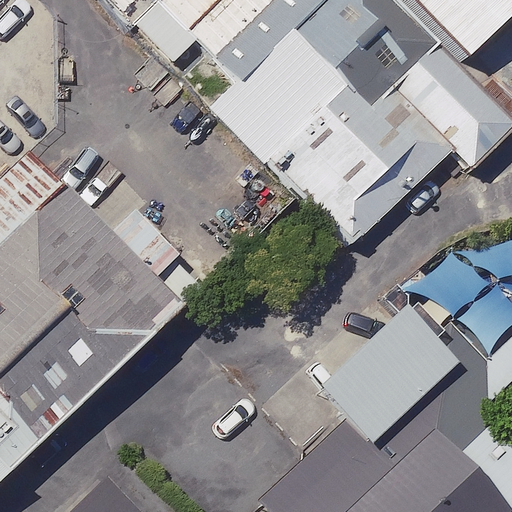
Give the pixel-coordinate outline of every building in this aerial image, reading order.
[(270,6),(264,0),(150,0),(126,24),(188,87),(270,6)] [(321,0),(413,93),(507,0),(321,0)] [(324,143),(304,124),(231,196),(313,278),(448,145),(386,82),(324,143)] [(0,245),(19,227),(0,208),(0,245)] [(0,245),(0,459),(126,336),(19,227),(0,245)] [(416,394),(362,339),(273,426),(328,481),(416,394)] [(511,424),(494,442),(511,459),(511,424)] [(334,511),(433,511),(385,463),(334,511)]
